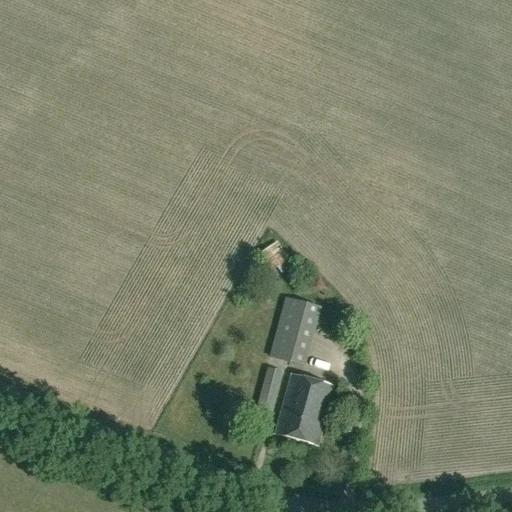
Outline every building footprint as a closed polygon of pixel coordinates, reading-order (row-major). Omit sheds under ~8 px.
[(289,260),(288,259),(277,243),(255,257),(268,275),(267,276),(271,282),(278,277),(273,271),(277,268),(281,275),(287,270),(283,264),(289,260)] [(285,299),(268,359),(304,369),(321,309),(285,299)] [(320,373),(339,378),(341,367),(323,362),(320,373)] [(272,413),(272,411),(282,373),(267,369),(256,409),(272,413)] [(275,435),(317,447),(333,387),(291,376),(275,435)]
